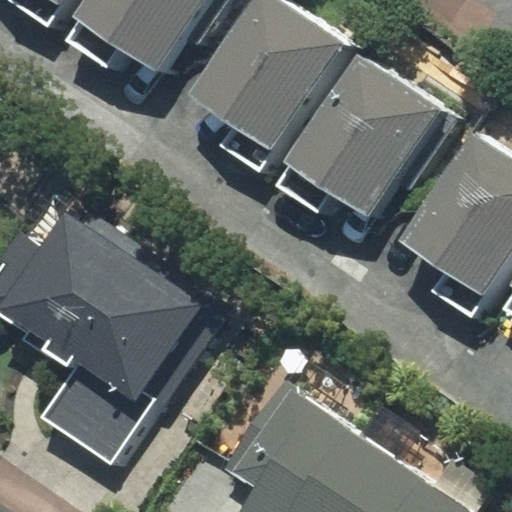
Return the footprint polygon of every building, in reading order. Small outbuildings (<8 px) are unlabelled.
[(32,0),(28,6),(74,35),(96,0),(32,0)] [(149,49),(188,79),(250,0),(126,0),(95,40),(133,69),(149,49)] [(316,0),(286,0),(219,106),(257,131),(241,155),(287,185),(379,40),(316,0)] [(360,200),(401,228),(477,116),(397,61),(306,195),(346,222),(360,200)] [(511,138),(508,136),(432,256),(470,280),(454,305),(500,334),(511,314),(511,138)] [(85,186),(3,294),(100,368),(59,423),(131,477),(173,422),(254,315),(85,186)] [(312,382),(247,475),(282,499),(273,511),(502,511),(511,498),(511,477),(475,452),(454,481),(423,460),(441,435),(401,408),(384,433),(312,382)]
